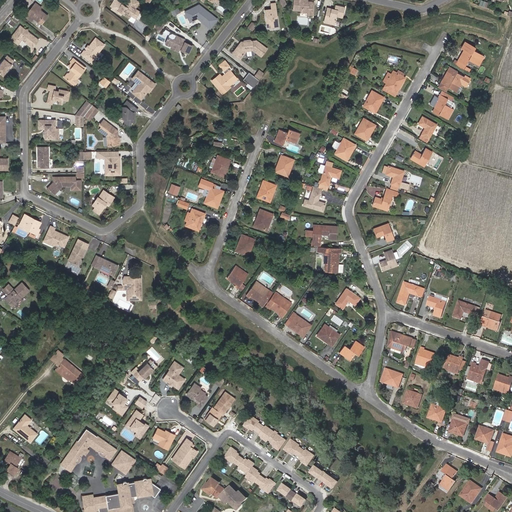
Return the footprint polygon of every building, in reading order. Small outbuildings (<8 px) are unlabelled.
[(139,2),(135,0),(128,0),(126,4),(127,5),(126,6),(125,6),(118,1),(114,7),(115,8),(114,10),(120,14),(121,13),(124,15),(126,16),(127,14),(135,19),(140,12),(135,9),(139,2)] [(308,2),(307,0),(294,0),(294,10),(302,11),(302,12),(308,13),(308,15),(313,15),(314,3),(308,2)] [(42,19),(44,21),(47,16),(41,11),(39,10),(39,9),(40,8),(35,4),(25,17),(30,22),(33,18),(37,22),(39,19),(42,19)] [(266,11),(268,28),(279,27),(276,4),(272,4),(272,10),(266,11)] [(199,5),(185,12),(190,22),(195,20),(195,18),(196,17),(198,18),(206,25),(213,16),(199,5)] [(336,25),(338,17),(344,18),(346,8),(336,6),(335,10),(328,8),(325,23),(336,25)] [(127,14),(126,16),(129,18),(128,20),(133,23),(135,19),(127,14)] [(161,30),(168,20),(163,16),(159,21),(155,26),(161,30)] [(206,25),(210,28),(217,19),(213,16),(206,25)] [(248,28),(252,31),(257,25),(252,22),(248,28)] [(30,41),(28,44),(32,48),(33,48),(36,44),(31,40),(34,37),(28,33),(25,31),(20,27),(11,39),(18,45),(22,40),(28,39),(30,41)] [(192,46),(183,41),(184,40),(173,34),(170,35),(166,43),(167,45),(169,46),(170,46),(172,47),(173,49),(177,51),(179,51),(180,48),(181,48),(181,51),(188,54),(192,46)] [(89,49),(88,50),(86,52),(84,52),(82,55),(92,63),(97,58),(96,57),(104,45),(96,39),(89,48),(90,48),(89,49)] [(241,59),(245,54),(244,54),(246,50),(247,51),(252,50),(253,49),(262,56),(268,49),(258,41),(253,42),(251,40),(245,41),(245,42),(242,42),(242,43),(240,45),(234,53),(241,59)] [(479,65),(484,56),(474,51),(475,48),(465,42),(461,48),(464,50),(458,61),(463,63),(461,67),(464,69),(469,60),(479,65)] [(7,72),(6,72),(8,69),(9,69),(12,66),(12,65),(14,62),(7,56),(0,65),(0,73),(4,76),(7,72)] [(74,84),(77,80),(86,69),(74,59),(71,62),(72,63),(69,67),(72,69),(74,70),(72,72),(69,75),(67,78),(66,79),(74,84)] [(221,92),(229,86),(228,85),(233,82),(237,79),(230,70),(232,69),(225,61),(223,63),(223,62),(220,64),(221,65),(220,65),(224,70),(222,71),(225,74),(222,77),(220,78),(218,76),(212,81),(216,86),(217,89),(218,88),(221,92)] [(450,67),(441,83),(449,87),(457,92),(460,87),(465,77),(457,73),(458,71),(450,67)] [(136,80),(135,82),(138,84),(132,92),(140,98),(142,98),(146,94),(144,93),(146,90),(148,91),(149,92),(155,85),(138,71),(133,78),(136,80)] [(384,87),(396,93),(405,77),(393,71),(391,74),(388,73),(383,81),(386,83),(384,87)] [(251,86),(257,79),(249,73),(247,76),(251,80),(248,84),(251,86)] [(102,85),(106,88),(111,82),(107,79),(102,85)] [(449,87),(441,83),(439,87),(446,92),(449,87)] [(49,101),(53,102),(53,100),(57,101),(58,104),(60,103),(62,103),(63,99),(68,100),(70,92),(59,90),(58,91),(55,91),(56,87),(49,86),(48,90),(51,90),(51,94),(50,94),(49,101)] [(383,90),(395,96),(396,93),(384,87),(383,90)] [(372,95),(368,103),(366,102),(363,106),(375,113),(383,97),(372,91),(370,94),(372,95)] [(443,91),(440,95),(448,99),(451,101),(453,97),(443,91)] [(448,99),(440,95),(433,106),(436,108),(433,112),(439,115),(440,114),(448,119),(453,109),(445,104),(448,99)] [(86,113),(93,105),(88,102),(80,112),(85,116),(86,113)] [(134,113),(136,113),(138,110),(128,102),(123,108),(122,117),(126,120),(125,125),(131,125),(131,122),(135,123),(135,117),(134,116),(134,113)] [(99,110),(93,105),(86,113),(93,118),(99,110)] [(421,135),(429,139),(437,124),(423,116),(419,124),(425,128),(421,135)] [(357,130),(355,133),(367,140),(376,125),(364,118),(361,122),(360,122),(356,129),(357,130)] [(119,144),(118,138),(118,136),(117,136),(117,134),(118,134),(117,131),(104,120),(100,125),(103,127),(100,130),(108,137),(109,146),(119,145),(119,144)] [(56,139),(56,129),(56,121),(39,121),(39,129),(45,129),(46,139),(56,139)] [(275,142),(283,145),(285,139),(296,143),(300,133),(289,129),(288,133),(279,130),(275,142)] [(419,139),(427,143),(429,139),(421,135),(419,139)] [(343,144),(339,151),(337,149),(335,153),(346,160),(355,145),(343,138),(341,143),(343,144)] [(39,168),(49,168),(49,148),(38,148),(38,159),(39,159),(39,163),(39,168)] [(415,151),(411,159),(424,166),(432,152),(426,148),(422,155),(415,151)] [(289,171),(287,171),(290,162),(292,163),(294,159),(281,155),(275,171),(288,176),(289,171)] [(119,166),(120,166),(120,156),(105,156),(105,169),(107,170),(107,175),(120,174),(120,169),(119,169),(119,166)] [(219,161),(216,169),(213,168),(212,172),(224,177),(231,160),(218,156),(216,160),(219,161)] [(320,184),(328,186),(331,176),(338,178),(341,170),(331,167),(333,162),(327,161),(320,184)] [(389,166),(386,174),(393,177),(391,184),(407,189),(409,184),(401,181),(404,171),(389,166)] [(55,184),(52,185),(48,190),(52,193),(54,192),(57,194),(63,187),(72,187),(72,190),(82,190),(81,181),(76,181),(76,177),(72,177),(54,178),(54,181),(54,183),(55,184)] [(209,200),(206,199),(205,203),(218,208),(224,191),(218,189),(220,185),(201,178),(198,187),(206,189),(212,192),(209,200)] [(271,198),(269,197),(272,188),(275,189),(276,185),(263,180),(257,197),(270,202),(271,198)] [(172,186),(169,192),(176,195),(179,188),(172,186)] [(212,192),(206,189),(202,198),(206,199),(209,200),(212,192)] [(387,189),(384,199),(376,197),(373,206),(387,210),(393,195),(397,196),(398,192),(387,189)] [(321,193),(312,190),(309,200),(305,199),(303,205),(323,212),(326,203),(318,201),(321,193)] [(96,208),(101,212),(107,204),(109,206),(115,198),(104,191),(99,198),(98,198),(93,206),(96,208)] [(187,209),(189,203),(180,200),(177,206),(187,209)] [(187,222),(186,226),(199,231),(205,213),(192,208),(190,214),(187,213),(184,221),(187,222)] [(268,226),(266,226),(269,217),(272,218),(273,214),(260,209),(254,226),(267,230),(268,226)] [(10,223),(15,226),(19,218),(14,215),(10,223)] [(32,220),(33,219),(25,215),(20,226),(32,232),(37,234),(40,229),(38,229),(40,224),(32,220)] [(387,241),(394,239),(388,223),(374,228),(377,237),(385,234),(387,241)] [(314,230),(314,236),(313,241),(312,241),(311,246),(317,246),(320,246),(321,234),(329,235),(328,239),(336,239),(336,226),(329,226),(314,225),(314,230)] [(55,228),(51,226),(45,238),(46,238),(43,243),(52,247),(53,246),(55,245),(58,244),(64,247),(69,237),(61,233),(59,234),(57,233),(57,232),(54,230),(55,228)] [(250,252),(248,251),(251,242),(253,243),(254,239),(242,234),(236,251),(248,256),(250,252)] [(77,265),(81,258),(80,257),(81,256),(83,257),(89,244),(79,240),(69,260),(77,265)] [(322,247),(321,252),(325,253),(324,263),(326,263),(326,271),(343,272),(343,264),(338,264),(339,253),(340,253),(341,248),(322,247)] [(380,262),(383,270),(397,265),(391,250),(384,253),(386,260),(380,262)] [(97,254),(92,264),(96,266),(101,256),(97,254)] [(103,270),(110,273),(114,275),(119,266),(101,256),(96,266),(103,270)] [(238,288),(241,283),(248,274),(236,266),(227,278),(236,284),(235,286),(238,288)] [(132,297),(132,300),(141,300),(141,278),(136,278),(131,278),(132,276),(125,276),(123,280),(123,289),(127,289),(127,294),(130,297),(132,297)] [(256,281),(255,283),(271,294),(272,292),(256,281)] [(10,282),(4,287),(7,291),(8,290),(13,286),(13,285),(10,282)] [(10,293),(6,297),(13,306),(30,290),(22,282),(15,289),(10,293)] [(419,296),(422,288),(404,282),(398,301),(406,304),(409,293),(419,296)] [(271,294),(255,283),(246,295),(249,297),(250,296),(260,303),(259,304),(262,306),(271,294)] [(346,288),(335,304),(342,308),(348,300),(355,305),(360,298),(346,288)] [(108,298),(113,300),(116,293),(112,290),(108,298)] [(276,292),(274,294),(290,305),(291,303),(276,292)] [(290,305),(274,294),(266,306),(269,308),(270,307),(280,314),(279,315),(281,317),(290,305)] [(446,302),(430,296),(427,305),(436,308),(434,315),(441,317),(446,302)] [(473,314),(476,306),(458,301),(453,316),(461,319),(464,311),(473,314)] [(480,325),(497,330),(500,322),(499,322),(501,315),(485,309),(480,325)] [(294,311),(289,318),(292,321),(288,326),(303,337),(311,325),(307,322),(307,323),(306,324),(299,318),(299,317),(295,314),(296,313),(294,311)] [(317,335),(332,346),(340,335),(336,332),(337,331),(329,325),(328,327),(325,324),(317,335)] [(392,347),(405,352),(407,345),(410,346),(413,338),(391,331),(388,347),(391,348),(392,347)] [(355,352),(358,354),(364,347),(356,341),(350,349),(345,346),(340,352),(350,359),(355,352)] [(430,366),(435,353),(424,349),(425,348),(422,347),(416,363),(419,365),(418,368),(426,371),(427,367),(430,368),(430,366)] [(57,362),(62,357),(64,354),(58,349),(50,358),(56,363),(57,362)] [(106,356),(110,360),(116,354),(111,350),(106,356)] [(435,353),(430,366),(434,368),(439,355),(435,353)] [(459,370),(462,360),(463,358),(460,357),(460,358),(449,355),(444,369),(458,374),(459,370)] [(58,367),(71,378),(75,382),(82,374),(62,357),(57,362),(60,364),(58,367)] [(469,376),(468,379),(481,383),(488,362),(482,359),(479,366),(476,365),(477,363),(473,362),(472,367),(469,376)] [(135,371),(131,375),(138,381),(142,377),(143,379),(156,366),(149,360),(136,372),(135,371)] [(170,369),(162,379),(166,382),(167,381),(177,388),(184,380),(178,375),(180,371),(175,367),(177,364),(174,361),(169,369),(170,369)] [(69,381),(71,378),(58,367),(56,370),(69,381)] [(398,373),(398,375),(392,374),(393,371),(386,368),(381,381),(398,387),(403,374),(398,373)] [(499,374),(494,389),(508,393),(511,379),(511,376),(510,376),(509,377),(499,374)] [(223,380),(217,375),(212,382),(219,386),(223,380)] [(195,400),(198,402),(197,403),(195,405),(199,408),(207,397),(204,395),(205,393),(199,389),(200,388),(194,383),(188,392),(194,396),(195,400)] [(468,383),(466,387),(476,391),(477,386),(468,383)] [(119,409),(116,412),(120,414),(126,407),(122,404),(126,399),(120,395),(120,396),(117,394),(119,393),(113,389),(106,399),(111,403),(114,405),(119,409)] [(404,403),(418,408),(422,395),(408,390),(404,403)] [(197,403),(198,402),(195,400),(194,396),(188,392),(186,395),(197,403)] [(228,405),(230,404),(234,399),(227,394),(225,398),(222,396),(213,409),(221,414),(222,415),(228,408),(227,406),(228,405)] [(138,396),(134,402),(141,407),(145,401),(138,396)] [(432,404),(428,417),(442,422),(446,409),(443,408),(444,404),(438,402),(437,406),(432,404)] [(221,414),(213,409),(212,408),(204,419),(213,426),(216,422),(215,421),(216,419),(218,419),(221,414)] [(143,425),(139,423),(137,421),(141,416),(139,414),(140,413),(136,410),(127,421),(131,424),(129,426),(136,431),(133,435),(139,438),(147,426),(144,424),(143,425)] [(30,442),(37,433),(27,425),(32,419),(25,414),(13,428),(30,442)] [(454,419),(450,432),(463,436),(467,423),(464,422),(465,418),(465,417),(459,415),(458,416),(457,420),(454,419)] [(258,432),(262,426),(259,423),(260,422),(252,416),(245,426),(248,429),(248,428),(251,430),(254,431),(254,430),(258,432)] [(262,426),(258,432),(260,434),(259,435),(262,437),(265,439),(264,440),(268,443),(269,441),(269,440),(274,434),(275,432),(266,426),(265,428),(262,426)] [(489,432),(483,430),(484,427),(480,426),(475,439),(489,443),(487,448),(492,450),(495,442),(491,440),(494,431),(490,429),(489,432)] [(70,466),(72,467),(75,462),(76,463),(77,463),(78,462),(79,460),(80,456),(79,456),(82,452),(85,448),(86,447),(84,445),(85,443),(87,444),(87,442),(90,444),(89,445),(97,451),(98,453),(99,455),(101,456),(103,456),(104,455),(108,459),(115,449),(85,429),(60,464),(68,469),(69,467),(70,466)] [(167,432),(166,433),(164,432),(156,429),(152,439),(158,442),(160,443),(159,445),(167,448),(173,435),(167,432)] [(274,434),(269,440),(269,441),(272,443),(272,444),(275,446),(277,447),(276,448),(279,451),(281,448),(286,440),(278,434),(277,436),(274,434)] [(511,437),(503,434),(497,452),(511,457),(511,453),(511,442),(511,443),(511,441),(511,437)] [(185,457),(191,456),(192,457),(196,451),(188,446),(191,441),(186,438),(172,459),(180,465),(185,457)] [(289,451),(292,453),(299,444),(292,439),(285,450),(288,452),(289,451)] [(298,456),(303,449),(300,447),(300,445),(299,444),(292,453),(294,455),(295,454),(298,456)] [(238,454),(235,452),(236,451),(233,448),(225,459),(235,465),(236,463),(239,466),(244,459),(240,457),(241,456),(238,454)] [(305,462),(305,463),(308,466),(315,456),(307,450),(306,451),(303,449),(298,456),(301,457),(300,458),(302,460),(305,462)] [(7,470),(14,474),(18,468),(15,466),(23,454),(20,452),(18,456),(10,451),(5,460),(10,463),(7,470)] [(121,453),(119,452),(113,462),(115,463),(114,465),(122,471),(123,469),(125,471),(132,462),(130,460),(131,458),(122,452),(121,453)] [(185,457),(180,465),(184,467),(191,456),(185,457)] [(252,463),(249,461),(247,460),(246,461),(244,459),(239,466),(242,468),(241,469),(249,475),(254,467),(256,465),(253,462),(252,463)] [(167,468),(161,464),(160,466),(157,470),(163,474),(167,468)] [(440,484),(449,490),(455,480),(452,478),(457,472),(446,464),(442,471),(447,474),(440,484)] [(323,481),(328,474),(316,466),(312,473),(316,475),(316,474),(319,476),(318,477),(323,481)] [(260,472),(257,470),(257,469),(254,467),(249,475),(247,477),(256,483),(257,482),(260,484),(265,478),(261,475),(262,474),(260,472)] [(339,482),(328,474),(323,481),(327,483),(327,482),(330,484),(329,485),(335,489),(339,482)] [(127,511),(131,511),(129,503),(129,499),(128,498),(128,496),(148,493),(153,497),(159,488),(149,481),(146,481),(145,478),(144,477),(142,477),(141,478),(141,479),(141,480),(126,483),(125,482),(124,481),(123,481),(122,482),(121,483),(117,484),(118,489),(122,488),(123,491),(123,492),(118,493),(104,495),(106,506),(97,507),(98,511),(127,511)] [(219,482),(211,477),(204,487),(207,489),(206,492),(210,495),(212,492),(218,498),(219,497),(220,498),(222,496),(228,502),(228,501),(230,499),(233,502),(231,504),(235,509),(246,498),(238,491),(237,493),(230,485),(225,489),(218,484),(219,482)] [(270,480),(268,478),(267,479),(265,478),(260,484),(263,486),(262,487),(270,493),(277,484),(273,482),(274,481),(271,479),(270,480)] [(468,495),(473,499),(481,488),(470,481),(460,495),(465,498),(468,495)] [(290,488),(290,487),(285,484),(280,491),(289,497),(288,498),(291,500),(296,493),(293,490),(290,488)] [(487,501),(496,507),(498,509),(507,497),(499,492),(495,498),(489,494),(485,500),(487,501)] [(296,493),(291,500),(294,502),(295,501),(303,507),(308,500),(303,496),(302,497),(299,495),(296,493)] [(90,511),(94,511),(92,497),(91,494),(81,496),(84,511),(90,511)] [(98,511),(97,507),(106,506),(104,495),(92,497),(94,511),(98,511)] [(484,505),(493,511),(496,507),(487,501),(484,505)]
